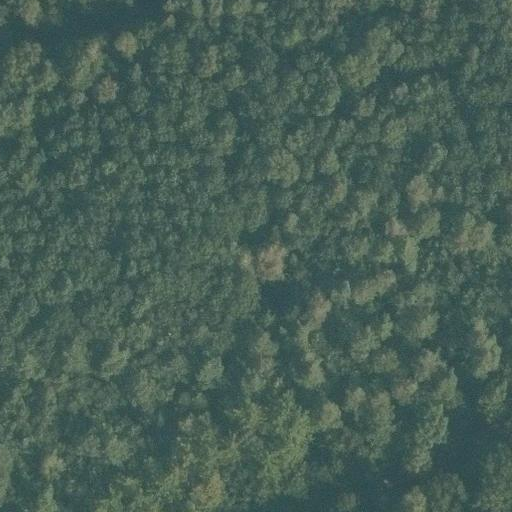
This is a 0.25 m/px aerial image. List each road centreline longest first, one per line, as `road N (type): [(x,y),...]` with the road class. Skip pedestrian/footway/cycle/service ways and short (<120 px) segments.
road 1 (track): [(157,0),(0,98)]
road 2 (track): [(362,511),(511,441)]
